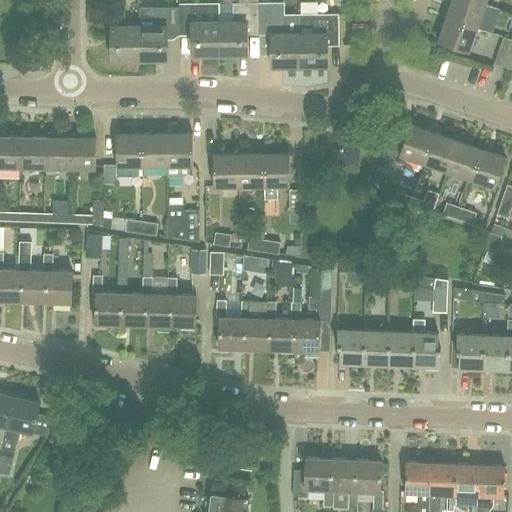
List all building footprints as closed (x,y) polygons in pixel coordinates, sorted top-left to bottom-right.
[(219,21),(219,56),(248,55),(248,35),(259,35),(259,3),(259,0),(239,0),(239,3),(234,3),(219,3),(219,21)] [(477,27),(485,3),(475,0),(452,0),(446,17),(477,27)] [(300,66),(300,33),(289,33),(289,21),(285,21),(285,2),(259,3),(259,35),(271,35),(271,66),(300,66)] [(219,56),(219,21),(219,3),(205,3),(180,3),(180,8),(180,30),(191,30),(192,56),(219,56)] [(139,60),(139,27),(125,27),(125,8),(111,9),(110,61),(139,60)] [(180,34),(180,30),(180,8),(153,8),(139,8),(139,27),(139,60),(168,60),(167,34),(180,34)] [(300,33),(300,66),(327,66),(327,46),(340,46),(339,14),(299,14),(300,33)] [(469,52),(477,27),(446,17),(438,41),(469,52)] [(511,39),(504,37),(495,63),(511,68),(511,39)] [(424,163),(434,132),(410,124),(402,147),(390,143),(383,166),(394,170),(399,155),(424,163)] [(447,171),(458,140),(434,132),(424,163),(447,171)] [(143,167),(168,167),(167,134),(142,135),(143,167)] [(167,134),(168,167),(168,176),(184,176),(191,170),(191,167),(194,167),(193,134),(167,134)] [(0,166),(20,167),(20,136),(0,135),(0,166)] [(116,168),(143,167),(142,135),(117,135),(117,164),(104,164),(104,183),(116,183),(116,168)] [(45,168),(45,137),(20,136),(20,167),(45,168)] [(70,168),(70,137),(45,137),(45,168),(70,168)] [(70,137),(70,168),(96,169),(96,138),(70,137)] [(471,179),(482,149),(458,140),(447,171),(471,179)] [(482,149),(471,179),(495,188),(506,157),(482,149)] [(240,187),(265,186),(264,154),(239,155),(240,187)] [(264,154),(265,186),(265,199),(276,199),(276,186),(290,186),(290,154),(264,154)] [(214,187),(240,187),(239,155),(213,155),(214,187)] [(502,198),(511,201),(511,184),(508,183),(502,198)] [(290,209),(302,209),(302,189),(290,189),(290,209)] [(412,196),(408,207),(432,215),(439,194),(427,189),(424,200),(412,196)] [(408,207),(412,196),(397,190),(394,202),(408,207)] [(509,217),(511,208),(511,201),(502,198),(497,213),(509,217)] [(458,218),(462,207),(447,201),(443,213),(458,218)] [(184,209),(184,203),(168,204),(168,236),(177,238),(201,241),(200,209),(184,209)] [(287,203),(273,203),(273,218),(287,218),(287,203)] [(462,207),(458,218),(473,223),(477,212),(462,207)] [(0,219),(19,221),(19,211),(0,210),(0,219)] [(44,222),(44,212),(19,211),(19,221),(44,222)] [(69,222),(70,213),(44,212),(44,222),(69,222)] [(70,213),(69,222),(95,223),(96,214),(70,213)] [(141,232),(143,220),(128,218),(120,218),(116,221),(112,222),(112,218),(103,217),(103,227),(126,230),(141,232)] [(143,220),(141,232),(157,235),(159,223),(143,220)] [(22,269),(19,269),(2,269),(4,226),(0,225),(0,300),(21,301),(22,269)] [(230,246),(232,234),(216,231),(214,243),(230,246)] [(497,250),(499,245),(503,235),(491,231),(486,246),(497,250)] [(101,256),(102,233),(87,232),(86,255),(101,256)] [(119,236),(118,257),(128,257),(128,236),(119,236)] [(264,251),(265,239),(250,236),(248,248),(264,251)] [(265,239),(264,251),(279,253),(281,241),(265,239)] [(22,269),(21,301),(46,301),(47,270),(43,270),(31,270),(32,241),(20,241),(19,269),(22,269)] [(191,273),(207,273),(207,248),(192,248),(191,273)] [(224,274),(225,251),(211,251),(210,274),(224,274)] [(47,270),(46,301),(71,302),(72,271),(52,270),(53,254),(44,254),(43,270),(47,270)] [(244,269),(256,270),(256,258),(245,256),(244,269)] [(293,286),(293,262),(275,262),(275,286),(293,286)] [(331,320),(333,268),(312,268),(310,308),(317,308),(316,319),(331,320)] [(366,284),(367,273),(348,270),(346,280),(366,284)] [(415,285),(416,274),(398,272),(396,282),(415,285)] [(367,273),(366,284),(385,287),(387,276),(367,273)] [(435,277),(416,274),(415,285),(414,299),(434,299),(433,312),(447,312),(449,279),(435,277)] [(119,292),(117,292),(102,291),(102,275),(93,275),(93,291),(96,291),(95,323),(118,323),(119,292)] [(127,292),(127,276),(118,275),(117,292),(119,292),(118,323),(143,324),(144,293),(142,293),(127,292)] [(170,293),(167,293),(151,293),(151,276),(143,276),(142,293),(144,293),(143,324),(169,325),(170,293)] [(170,293),(169,325),(195,325),(196,294),(176,293),(177,277),(167,277),(167,293),(170,293)] [(484,302),(485,291),(454,286),(454,297),(465,299),(484,302)] [(484,302),(504,305),(506,294),(485,291),(484,302)] [(245,317),(241,317),(226,316),(226,300),(217,299),(216,316),(219,316),(218,347),(243,348),(245,317)] [(270,318),(266,318),(250,317),(251,301),(242,300),(241,317),(245,317),(243,348),(268,349),(270,318)] [(295,319),(291,319),(275,318),(276,302),(267,301),(266,318),(270,318),(268,349),(293,350),(295,319)] [(295,319),(293,350),(319,351),(320,320),(300,319),(301,302),(292,302),(291,319),(295,319)] [(415,349),(414,366),(440,367),(440,348),(438,348),(438,333),(424,332),(425,319),(413,319),(412,331),(413,332),(412,349),(415,349)] [(362,347),(363,329),(338,328),(337,347),(340,347),(340,363),(364,364),(365,347),(362,347)] [(387,348),(388,330),(363,329),(362,347),(365,347),(364,364),(389,365),(390,348),(387,348)] [(413,332),(412,331),(388,330),(387,348),(390,348),(389,365),(414,366),(415,349),(412,349),(413,332)] [(482,351),(482,334),(457,333),(456,353),(459,353),(459,367),(484,369),(485,351),(482,351)] [(506,352),(507,335),(482,334),(482,351),(485,351),(484,369),(509,370),(510,352),(506,352)] [(0,452),(13,396),(0,392),(0,452)] [(13,396),(0,452),(0,469),(10,472),(12,464),(18,442),(21,430),(32,433),(39,402),(13,396)] [(81,457),(94,434),(66,417),(52,439),(81,457)] [(179,445),(180,435),(134,425),(133,438),(179,445)] [(103,482),(112,450),(100,447),(91,479),(103,482)] [(329,489),(330,458),(306,457),(305,469),(295,469),(293,495),(308,496),(309,488),(325,489),(324,505),(332,505),(333,489),(329,489)] [(354,490),(355,459),(330,458),(329,489),(333,489),(350,490),(349,506),(346,506),(345,511),(358,511),(358,507),(358,490),(354,490)] [(354,490),(358,490),(374,491),(374,506),(382,507),(383,491),(379,491),(380,460),(355,459),(354,490)] [(428,511),(430,463),(405,462),(404,492),(419,493),(418,511),(428,511)] [(454,495),(455,464),(430,463),(428,511),(438,511),(439,508),(454,509),(454,505),(453,504),(453,495),(454,495)] [(477,511),(479,465),(455,464),(454,495),(453,495),(453,504),(454,505),(465,511),(477,511)] [(479,465),(477,511),(489,511),(493,505),(493,496),(503,497),(505,466),(479,465)] [(246,511),(249,497),(244,497),(245,487),(212,482),(208,511),(246,511)]
